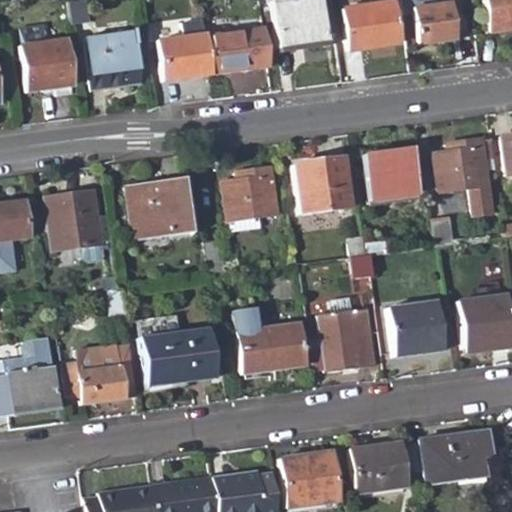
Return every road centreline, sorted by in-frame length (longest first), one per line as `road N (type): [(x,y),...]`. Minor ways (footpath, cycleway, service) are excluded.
road 1 (residential): [(511,388),(0,456)]
road 2 (residential): [(0,150),(511,89)]
